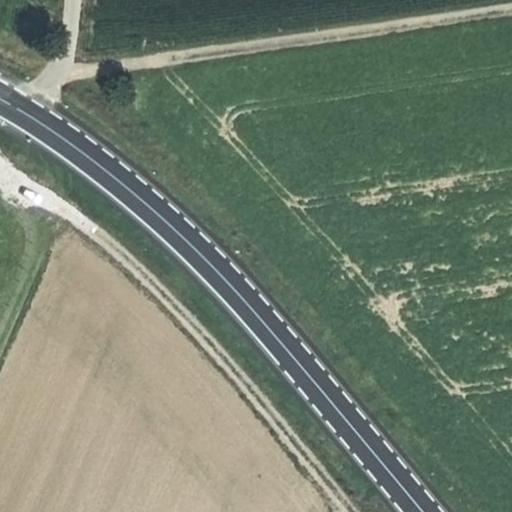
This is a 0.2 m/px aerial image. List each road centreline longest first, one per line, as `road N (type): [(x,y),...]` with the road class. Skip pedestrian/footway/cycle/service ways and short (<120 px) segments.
road 1 (secondary): [(423,511),(169,226),(25,111),(0,100)]
road 2 (track): [(25,111),(65,73),(511,14)]
road 3 (track): [(0,374),(48,260),(47,221),(26,187),(0,167)]
